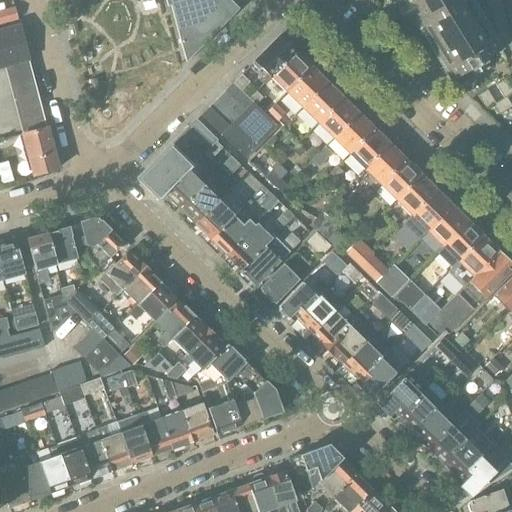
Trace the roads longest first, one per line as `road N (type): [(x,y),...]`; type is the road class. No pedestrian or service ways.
road 1 (residential): [(334,409),(97,182)]
road 2 (residential): [(511,206),(304,0)]
road 3 (residential): [(78,511),(334,409)]
road 4 (residential): [(97,182),(282,0)]
road 5 (residential): [(97,182),(73,143),(34,0)]
road 6 (residential): [(435,511),(334,409)]
